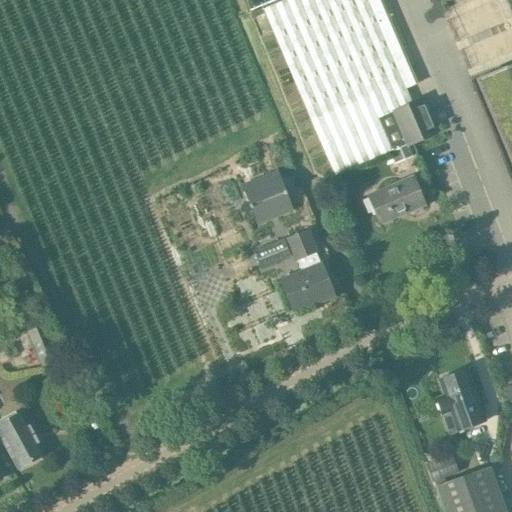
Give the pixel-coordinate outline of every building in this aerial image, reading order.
[(412,102),(410,97),(368,0),(284,0),(263,9),(301,97),(334,176),(382,156),(411,144),(436,133),(433,126),(421,98),(412,102)] [(511,64),(476,80),(511,161),(511,64)] [(277,171),(257,179),(241,185),(257,226),(294,211),(277,171)] [(368,197),(380,224),(424,206),(412,178),(368,197)] [(292,310),(320,299),(321,301),(330,297),(329,295),(332,294),(321,265),(320,266),(314,252),(316,252),(307,231),(287,239),(296,260),(302,273),(281,281),(292,310)] [(253,251),(261,270),(291,258),(284,239),(253,251)] [(46,324),(27,332),(42,369),(59,361),(46,324)] [(436,399),(442,414),(454,410),(460,428),(484,420),(477,401),(466,371),(438,381),(444,396),(436,399)] [(21,413),(0,424),(0,437),(18,469),(44,455),(21,413)] [(452,454),(425,464),(432,482),(459,473),(452,454)] [(506,511),(490,465),(478,470),(433,486),(442,511),(506,511)]
